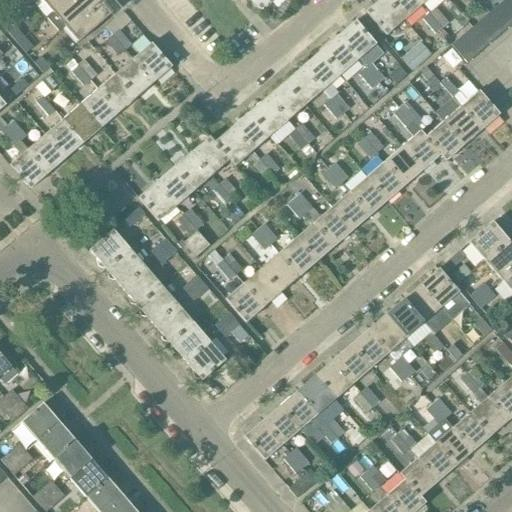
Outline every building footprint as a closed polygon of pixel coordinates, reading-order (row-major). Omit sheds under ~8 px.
[(40,0),(53,14),(69,0),(40,0)] [(98,0),(69,0),(53,14),(47,19),(60,34),(66,29),(98,0)] [(101,0),(98,0),(66,29),(78,43),(113,13),(101,0)] [(250,0),(251,7),(259,10),(261,12),(274,0),(250,0)] [(404,21),(405,20),(387,0),(380,0),(366,13),(386,37),(404,21)] [(387,0),(405,20),(422,6),(423,5),(418,0),(387,0)] [(511,5),(507,0),(503,0),(497,6),(511,24),(511,5)] [(504,33),(511,26),(511,24),(497,6),(488,14),(504,33)] [(9,17),(2,8),(0,9),(0,21),(2,24),(9,17)] [(430,15),(442,29),(450,38),(457,32),(437,9),(430,15)] [(488,14),(479,22),(495,41),(504,33),(488,14)] [(442,29),(430,15),(424,20),(436,34),(442,29)] [(338,37),(359,61),(376,46),(356,22),(338,37)] [(495,41),(479,22),(470,30),(486,49),(495,41)] [(20,29),(12,35),(20,44),(27,38),(20,29)] [(470,30),(461,38),(477,57),(486,49),(470,30)] [(120,31),(113,37),(125,51),(132,45),(120,31)] [(119,56),(125,51),(113,37),(107,42),(119,56)] [(341,76),(359,61),(338,37),(321,52),(341,76)] [(35,47),(27,38),(20,44),(28,54),(35,47)] [(461,38),(451,46),(467,65),(477,57),(461,38)] [(413,71),(430,55),(420,43),(402,59),(413,71)] [(171,68),(151,45),(133,60),(153,84),(171,68)] [(321,52),(303,67),(324,92),(323,92),(331,101),(338,95),(330,86),(341,76),(321,52)] [(70,58),(78,68),(90,81),(97,76),(76,53),(70,58)] [(44,73),(48,69),(51,67),(43,58),(36,64),(44,73)] [(136,99),(153,84),(133,60),(116,75),(136,99)] [(373,64),(366,70),(378,85),(385,79),(373,64)] [(323,92),(324,92),(303,67),(286,83),(306,107),(323,92)] [(90,81),(78,68),(71,74),(83,87),(90,81)] [(378,85),(366,70),(359,76),(372,90),(378,85)] [(118,114),(136,99),(116,75),(98,90),(118,114)] [(8,91),(14,98),(28,86),(22,79),(8,91)] [(460,108),(481,132),(499,116),(479,92),(467,102),(447,79),(441,84),(440,85),(460,108)] [(44,81),(35,89),(43,98),(44,99),(53,91),(44,81)] [(267,98),(288,122),(306,107),(286,83),(267,98)] [(99,131),(118,114),(98,90),(79,107),(99,131)] [(331,101),(343,115),(350,109),(338,95),(331,101)] [(48,118),(55,112),(44,99),(43,98),(36,104),(48,118)] [(267,98),(250,113),(271,137),(288,122),(267,98)] [(445,104),(454,113),(460,108),(452,99),(445,104)] [(337,121),(343,115),(331,101),(324,106),(337,121)] [(418,117),(407,104),(400,110),(412,124),(418,117)] [(87,140),(99,131),(79,107),(61,122),(81,146),(87,140)] [(442,124),(462,148),(481,132),(460,108),(454,113),(442,124)] [(393,115),(405,129),(413,138),(403,147),(423,172),(440,157),(425,139),(412,124),(400,110),(393,115)] [(233,128),(254,152),(271,138),(271,137),(250,113),(233,128)] [(412,124),(425,139),(440,157),(445,163),(462,148),(442,124),(432,133),(418,117),(412,124)] [(64,160),(81,146),(61,122),(44,137),(64,160)] [(13,123),(8,128),(20,142),(26,137),(13,123)] [(302,126),(296,131),(308,146),(314,140),(302,126)] [(20,142),(8,128),(0,134),(13,148),(19,143),(20,142)] [(253,153),(254,152),(233,128),(215,143),(236,168),(253,153)] [(308,146),(296,131),(289,137),(301,151),(308,146)] [(371,134),(364,140),(377,154),(384,148),(371,134)] [(64,160),(44,137),(26,152),(47,175),(64,160)] [(235,168),(236,168),(215,143),(209,137),(191,153),(212,177),(229,162),(235,168)] [(377,154),(364,140),(358,146),(370,160),(377,154)] [(30,190),(47,175),(26,152),(19,143),(13,148),(20,157),(9,166),(9,167),(29,190),(30,190)] [(405,187),(423,172),(403,147),(385,163),(405,187)] [(194,193),(212,177),(191,153),(173,169),(194,193)] [(267,156),(261,161),(273,176),(279,170),(267,156)] [(273,176),(261,161),(254,168),(266,182),(273,176)] [(388,202),(405,187),(385,163),(367,178),(388,202)] [(336,165),(329,170),(341,185),(348,179),(336,165)] [(176,207),(194,193),(173,169),(156,184),(176,207)] [(341,185),(329,170),(323,176),(335,190),(341,185)] [(349,194),(370,218),(388,202),(367,178),(349,194)] [(226,180),(219,186),(232,201),(239,195),(226,180)] [(138,200),(158,223),(176,207),(156,184),(139,200),(138,200)] [(232,201),(219,186),(213,192),(224,207),(232,201)] [(331,209),(352,233),(370,218),(349,194),(331,209)] [(301,195),(294,201),(306,215),(313,209),(301,195)] [(306,215),(294,201),(287,206),(300,221),(306,215)] [(130,228),(145,215),(139,209),(125,221),(130,228)] [(315,223),(336,247),(352,233),(331,209),(321,218),(313,209),(306,215),(314,224),(315,223)] [(191,211),(184,216),(184,217),(196,231),(203,225),(191,211)] [(190,237),(196,231),(184,217),(178,222),(190,237)] [(296,240),(316,263),(336,247),(315,223),(296,240)] [(484,263),(508,243),(506,241),(504,233),(498,232),(492,224),(468,244),(484,263)] [(265,226),(258,232),(271,246),(277,240),(265,226)] [(133,239),(125,246),(113,232),(89,252),(95,260),(98,268),(104,269),(106,272),(129,251),(137,244),(133,239)] [(196,259),(211,247),(198,232),(184,244),(196,259)] [(271,246),(258,232),(252,237),(264,252),(271,246)] [(171,247),(164,239),(150,251),(157,259),(171,247)] [(279,254),(299,278),(316,263),(296,240),(279,254)] [(185,245),(184,244),(181,241),(177,245),(181,249),(185,245)] [(511,244),(509,244),(508,243),(484,263),(500,282),(511,271),(511,244)] [(121,289),(144,268),(133,255),(141,249),(137,244),(129,251),(106,272),(106,273),(109,280),(114,282),(121,289)] [(162,265),(176,253),(171,247),(157,259),(162,265)] [(261,269),(282,293),(299,278),(279,254),(261,269)] [(442,266),(448,273),(462,261),(457,254),(442,266)] [(230,256),(223,262),(235,276),(242,270),(230,256)] [(235,276),(223,262),(216,268),(229,282),(235,276)] [(137,308),(161,287),(144,268),(121,289),(128,297),(130,305),(135,306),(137,308)] [(469,277),(461,268),(451,277),(459,285),(469,277)] [(265,307),(282,293),(261,269),(244,284),(265,307)] [(438,270),(419,286),(440,310),(450,321),(468,306),(438,270)] [(511,295),(511,271),(500,282),(511,295)] [(203,284),(197,277),(182,289),(188,296),(203,284)] [(194,302),(208,290),(203,284),(188,296),(194,302)] [(245,324),(265,307),(244,284),(225,301),(245,324)] [(469,297),(475,304),(489,292),(484,285),(469,297)] [(422,325),(440,310),(419,286),(402,301),(422,325)] [(153,326),(176,305),(161,287),(137,308),(139,310),(141,318),(146,319),(153,326)] [(489,292),(475,304),(480,310),(495,298),(489,292)] [(405,340),(422,325),(402,301),(384,317),(405,340)] [(169,345),(192,324),(176,305),(153,326),(160,334),(162,342),(167,343),(169,345)] [(234,321),(228,313),(213,326),(220,333),(234,321)] [(366,332),(387,355),(405,340),(384,317),(366,332)] [(484,338),(491,332),(480,320),(473,325),(484,338)] [(225,340),(240,327),(234,321),(220,333),(225,340)] [(184,363),(208,342),(192,324),(169,345),(170,347),(173,355),(178,356),(184,363)] [(511,324),(501,334),(507,341),(511,336),(511,324)] [(369,371),(387,355),(366,332),(349,347),(369,371)] [(430,334),(424,340),(436,354),(443,348),(430,334)] [(208,342),(184,363),(191,371),(194,379),(199,380),(201,383),(225,362),(208,342)] [(446,351),(455,361),(461,356),(452,345),(446,351)] [(511,361),(511,356),(503,346),(495,351),(508,366),(511,361)] [(331,362),(352,386),(369,371),(349,347),(331,362)] [(0,353),(0,380),(5,385),(18,374),(0,353)] [(455,362),(449,355),(437,365),(443,373),(454,363),(455,362)] [(402,359),(395,364),(408,379),(414,373),(402,359)] [(313,378),(334,401),(352,386),(331,362),(313,378)] [(408,379),(395,364),(388,370),(401,384),(408,379)] [(474,371),(467,376),(479,390),(486,385),(474,371)] [(479,390),(467,376),(460,382),(472,396),(479,391),(479,390)] [(296,393),(316,416),(334,401),(313,378),(296,393)] [(507,424),(511,419),(511,392),(504,384),(486,400),(507,424)] [(366,389),(360,394),(373,409),(379,403),(366,389)] [(4,397),(20,416),(29,409),(13,390),(4,397)] [(490,439),(507,424),(486,400),(479,391),(472,396),(480,405),(469,415),(490,439)] [(278,408),(299,431),(316,416),(296,393),(278,408)] [(373,409),(360,394),(358,395),(353,400),(365,415),(373,409)] [(0,407),(13,422),(20,416),(4,397),(0,400),(0,407)] [(439,401),(432,406),(444,421),(451,415),(439,401)] [(22,422),(39,442),(60,424),(43,404),(22,422)] [(444,421),(432,406),(425,412),(437,426),(444,421)] [(282,446),(299,431),(278,408),(261,422),(282,446)] [(451,430),(472,454),(490,439),(469,415),(451,430)] [(331,420),(325,425),(337,439),(343,434),(331,420)] [(459,465),(472,454),(451,430),(444,421),(437,426),(425,435),(434,445),(455,469),(459,465)] [(264,461),(282,446),(261,422),(243,438),(264,461)] [(76,443),(60,424),(39,442),(55,461),(76,443)] [(337,439),(325,425),(317,431),(329,445),(337,439)] [(403,431),(397,437),(409,451),(415,445),(403,431)] [(409,451),(397,437),(390,442),(402,457),(409,451)] [(91,461),(76,443),(55,461),(70,479),(91,461)] [(0,459),(8,468),(24,454),(15,444),(0,456),(0,459)] [(417,460),(438,484),(455,469),(434,445),(417,460)] [(290,455),(302,470),(309,464),(297,449),(290,455)] [(8,468),(15,476),(31,462),(24,454),(8,468)] [(302,470),(290,455),(283,460),(296,475),(301,471),(302,470)] [(438,484),(417,460),(411,465),(399,475),(404,481),(420,499),(438,484)] [(108,480),(91,461),(70,479),(87,499),(108,480)] [(373,467),(366,473),(379,488),(386,482),(373,467)] [(301,471),(296,475),(302,482),(290,492),(297,500),(313,486),(301,471)] [(379,488),(366,473),(360,479),(373,493),(379,488)] [(98,511),(107,511),(124,498),(108,480),(87,499),(98,511)] [(33,497),(40,505),(59,489),(52,481),(33,497)] [(387,496),(400,511),(416,511),(425,505),(420,499),(404,481),(387,496)] [(40,505),(45,511),(48,511),(66,497),(59,489),(40,505)] [(369,511),(400,511),(387,496),(369,511)] [(351,511),(338,497),(331,503),(338,511),(351,511)] [(135,511),(124,498),(107,511),(135,511)] [(338,511),(331,503),(325,509),(328,511),(338,511)]
